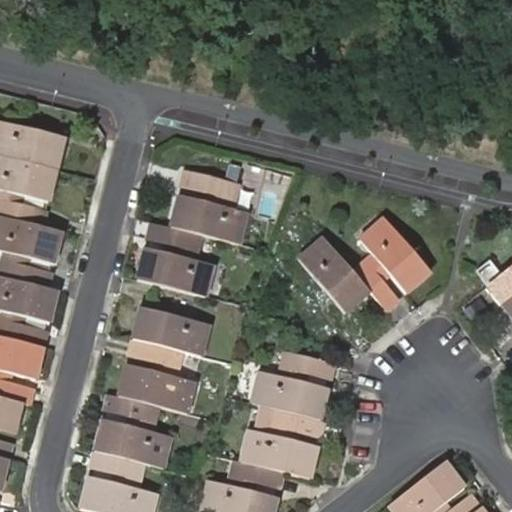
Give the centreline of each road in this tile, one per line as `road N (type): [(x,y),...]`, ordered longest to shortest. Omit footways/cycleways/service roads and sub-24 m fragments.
road 1 (residential): [(137,99),(41,492),(51,511)]
road 2 (residential): [(511,181),(164,96),(137,99)]
road 3 (residential): [(341,511),(460,423),(511,489)]
road 4 (residential): [(137,99),(0,64)]
